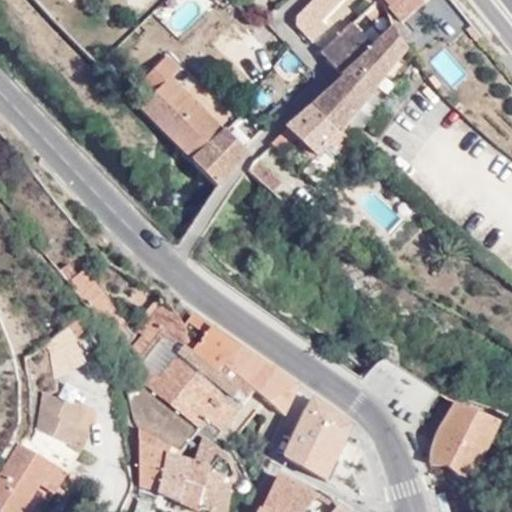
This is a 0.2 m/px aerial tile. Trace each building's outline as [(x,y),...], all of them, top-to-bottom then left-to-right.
[(295,22),(292,27),(303,38),(337,1),(341,3),(343,0),(316,0),(309,7),(302,10),(296,16),(295,22)] [(357,33),(390,73),(404,56),(396,44),(387,30),(381,19),(373,0),(372,0),(367,6),(318,56),(325,65),(357,33)] [(375,0),(397,27),(420,8),(413,0),(375,0)] [(362,108),(390,73),(357,33),(325,65),(341,82),(362,108)] [(427,60),(452,89),(468,75),(443,46),(427,60)] [(149,99),(166,80),(173,73),(161,61),(136,85),(149,99)] [(135,112),(215,192),(233,165),(241,152),(223,134),(221,135),(166,80),(149,99),(135,112)] [(310,109),(339,137),(362,108),(341,82),(310,109)] [(328,149),(340,139),(339,137),(310,109),(286,131),(298,144),(311,159),(313,161),(328,149)] [(286,131),(271,145),(282,158),(294,148),(298,144),(286,131)] [(307,162),(311,159),(298,144),(294,148),(307,162)] [(340,164),(328,149),(313,161),(302,173),(317,186),(340,164)] [(245,172),(269,195),(277,186),(253,162),(245,172)] [(84,273),(64,288),(102,340),(121,327),(84,273)] [(182,323),(177,319),(174,320),(161,308),(146,324),(148,326),(137,337),(140,340),(121,361),(128,368),(131,365),(161,335),(184,352),(187,348),(190,341),(190,333),(182,323)] [(188,319),(183,314),(177,319),(182,323),(188,319)] [(234,353),(188,319),(182,323),(190,333),(190,341),(187,348),(184,352),(220,378),(234,353)] [(54,361),(87,335),(76,320),(43,347),(54,361)] [(220,378),(184,352),(161,335),(131,365),(203,424),(202,427),(195,439),(199,443),(204,447),(215,434),(251,401),(220,378)] [(292,393),(234,353),(220,378),(251,401),(279,422),(292,393)] [(371,371),(358,389),(372,399),(406,440),(435,395),(370,358),(364,365),(371,371)] [(21,511),(38,487),(52,465),(67,474),(80,453),(70,448),(79,431),(88,415),(45,393),(38,433),(25,451),(17,446),(0,473),(0,511),(21,511)] [(308,402),(302,416),(342,442),(348,430),(308,402)] [(493,425),(457,406),(437,434),(426,468),(461,485),(493,425)] [(342,442),(302,416),(292,440),(332,463),(342,442)] [(90,436),(79,431),(70,448),(80,453),(90,436)] [(332,463),(292,440),(282,460),(322,485),(332,463)] [(218,460),(204,447),(199,443),(190,470),(200,475),(225,488),(233,482),(221,459),(218,460)] [(133,488),(177,507),(185,467),(136,445),(133,488)] [(52,465),(38,487),(53,496),(67,474),(52,465)] [(177,507),(188,511),(194,511),(200,475),(190,470),(185,467),(177,507)] [(222,511),(225,488),(200,475),(194,511),(222,511)] [(332,511),(275,479),(260,509),(263,511),(332,511)]
